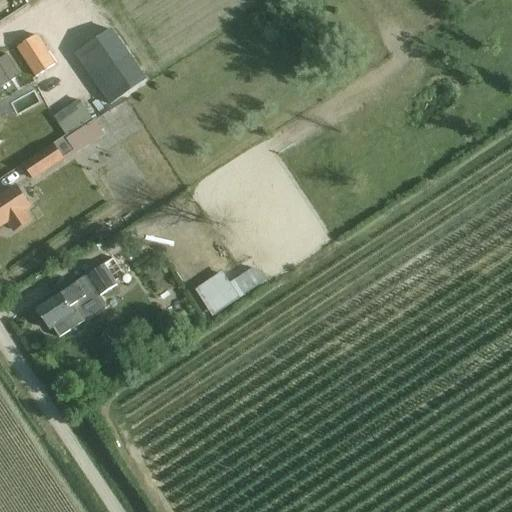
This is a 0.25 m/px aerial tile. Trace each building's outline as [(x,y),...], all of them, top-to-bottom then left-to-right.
[(37,78),(57,65),(38,36),(18,49),(37,78)] [(126,100),(115,82),(62,115),(80,143),(99,131),(93,121),(126,100)] [(24,165),(34,180),(63,161),(53,145),(24,165)] [(0,225),(8,221),(15,232),(31,222),(23,210),(28,207),(15,187),(0,197),(0,225)] [(35,310),(48,329),(51,326),(58,336),(82,320),(72,304),(93,290),(97,296),(115,284),(103,266),(35,310)] [(223,275),(196,292),(205,306),(222,296),(228,306),(238,299),(223,275)]
